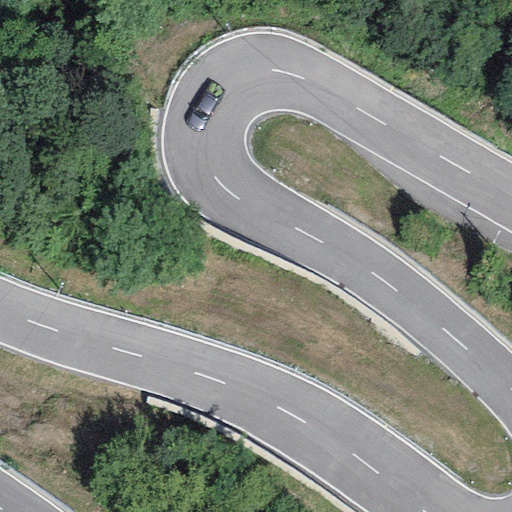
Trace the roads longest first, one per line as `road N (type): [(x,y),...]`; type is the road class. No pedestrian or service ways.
road 1 (tertiary): [(511,197),(292,74),(249,70),(214,93),(202,128),(211,165),(245,197),(352,254),(511,386)]
road 2 (tertiary): [(431,511),(310,421),(207,375),(0,311)]
